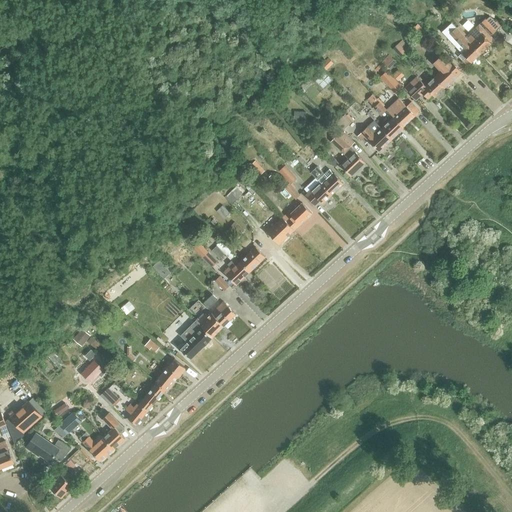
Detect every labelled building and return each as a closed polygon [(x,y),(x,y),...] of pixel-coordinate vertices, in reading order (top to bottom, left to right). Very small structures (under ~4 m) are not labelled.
[(485,18),(465,37),(480,54),(494,40),(490,36),(502,25),(490,16),(486,19),(485,18)] [(429,36),(418,24),(413,29),(424,41),(429,36)] [(456,28),(449,34),(456,41),(460,45),(457,48),(462,53),(458,56),(466,64),(470,61),(471,62),(480,54),(465,37),(462,34),(456,28)] [(444,53),(433,63),(440,71),(435,75),(446,86),(461,71),(451,61),(446,56),(444,53)] [(334,63),(328,58),(321,64),(327,70),(334,63)] [(315,80),(324,89),(333,79),(324,71),(315,80)] [(401,86),(387,71),(380,77),(394,92),(401,86)] [(398,71),(393,76),(398,81),(403,76),(398,71)] [(446,86),(435,75),(425,85),(417,77),(404,88),(414,99),(421,92),(428,99),(432,94),(435,97),(446,86)] [(372,95),(368,100),(374,106),(381,114),(386,110),(372,95)] [(399,98),(386,110),(394,118),(403,127),(420,111),(411,102),(406,106),(399,98)] [(345,113),(345,114),(337,121),(344,128),(352,122),(350,119),(354,116),(348,109),(344,112),(345,113)] [(294,120),(306,121),(306,111),(295,111),(294,120)] [(391,119),(381,129),(391,139),(403,128),(403,127),(394,118),(392,120),(391,119)] [(361,132),(358,136),(365,144),(369,141),(379,151),(391,139),(381,129),(375,135),(367,127),(361,132)] [(341,131),(331,142),(347,157),(354,150),(349,146),(353,142),(341,131)] [(341,165),(351,176),(365,162),(354,150),(347,157),(348,158),(341,165)] [(327,158),(335,166),(338,163),(331,155),(327,158)] [(265,170),(255,160),(248,167),(258,177),(265,170)] [(277,169),(279,171),(278,171),(290,183),(297,177),(285,165),(284,166),(283,164),(277,169)] [(311,172),(320,182),(332,194),(343,183),(334,173),(333,173),(329,169),(324,173),(318,166),(311,172)] [(316,177),(304,188),(308,193),(306,195),(308,198),(315,205),(320,200),(323,203),(332,194),(320,182),(316,177)] [(250,183),(246,187),(252,194),(257,190),(250,183)] [(285,188),(295,199),(300,195),(289,184),(285,188)] [(225,196),(232,204),(242,194),(236,187),(225,196)] [(282,217),(283,218),(294,230),(312,213),(302,203),(291,213),(289,211),(282,217)] [(218,210),(225,218),(231,212),(223,205),(218,210)] [(283,218),(282,217),(267,231),(279,244),(294,230),(283,218)] [(226,230),(235,239),(244,230),(235,221),(226,230)] [(216,244),(228,257),(230,259),(235,255),(221,240),(216,244)] [(255,246),(240,261),(250,271),(265,257),(255,246)] [(216,262),(217,261),(208,251),(202,257),(205,259),(212,266),(216,262)] [(250,271),(240,261),(236,265),(231,260),(227,264),(229,266),(224,272),(236,285),(250,271)] [(160,261),(153,267),(160,274),(166,268),(160,261)] [(215,281),(224,290),(229,285),(220,276),(215,281)] [(203,303),(208,308),(217,300),(212,295),(203,303)] [(223,301),(211,313),(224,325),(235,314),(223,301)] [(198,317),(196,319),(200,324),(203,327),(212,337),(224,325),(211,313),(208,316),(205,313),(199,318),(198,317)] [(195,319),(180,334),(187,341),(180,348),(191,358),(198,351),(208,341),(212,337),(203,327),(200,324),(195,319)] [(82,329),(73,339),(81,346),(89,336),(82,329)] [(150,339),(147,343),(156,351),(159,346),(150,339)] [(131,346),(127,346),(127,355),(134,361),(136,359),(131,354),(131,346)] [(112,355),(121,363),(126,357),(117,349),(112,355)] [(157,383),(165,390),(166,390),(185,368),(174,359),(156,382),(157,383)] [(103,369),(94,361),(81,374),(90,383),(98,375),(101,378),(106,373),(103,370),(103,369)] [(157,383),(140,404),(148,411),(165,390),(157,383)] [(109,386),(103,392),(115,404),(121,398),(109,386)] [(10,417),(24,432),(42,416),(29,400),(10,417)] [(55,410),(58,415),(69,408),(65,403),(55,410)] [(148,411),(140,404),(138,403),(134,407),(131,404),(126,409),(132,414),(128,418),(136,425),(148,411)] [(60,424),(68,433),(81,421),(73,412),(60,424)] [(112,429),(104,436),(115,448),(125,438),(120,433),(124,428),(109,412),(103,418),(112,429)] [(26,447),(34,452),(35,451),(50,462),(54,456),(61,461),(71,448),(59,439),(54,445),(36,433),(26,447)] [(85,433),(79,438),(83,442),(100,461),(115,448),(104,436),(96,444),(89,436),(85,433)] [(0,468),(14,462),(6,440),(0,442),(0,468)] [(69,458),(78,467),(85,460),(76,451),(69,458)] [(66,463),(74,471),(77,467),(70,459),(66,463)] [(50,488),(54,492),(55,491),(61,497),(73,484),(67,479),(71,475),(65,470),(50,487),(51,487),(50,488)]
